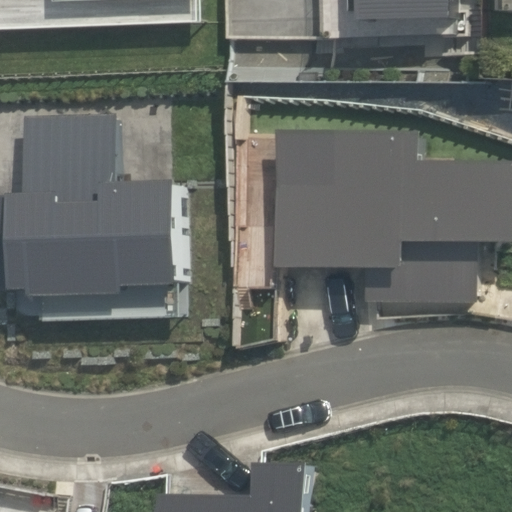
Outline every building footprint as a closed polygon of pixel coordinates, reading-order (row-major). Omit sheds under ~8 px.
[(207,0),(0,0),(0,31),(210,23),(207,0)] [(361,0),(362,13),(373,12),(373,38),(465,37),(462,0),(361,0)] [(137,287),(191,285),(190,182),(127,183),(125,115),(34,117),(35,196),(7,196),(7,227),(0,227),(1,246),(0,246),(0,270),(2,292),(41,291),(41,298),(137,296),(137,287)] [(343,133),(343,176),(287,174),(286,268),(414,269),(414,242),(511,242),(511,163),(428,164),(429,134),(343,133)] [(168,494),(167,511),(317,511),(319,461),(265,460),(264,496),(168,494)]
